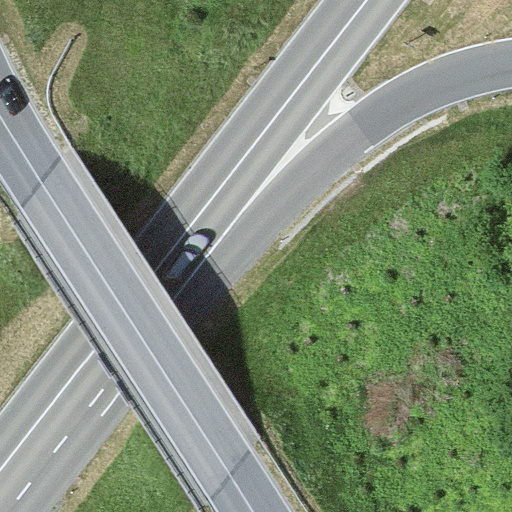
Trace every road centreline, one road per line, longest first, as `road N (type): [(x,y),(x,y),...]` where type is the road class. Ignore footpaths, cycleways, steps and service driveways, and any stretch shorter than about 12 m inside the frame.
road 1 (primary): [(166,262),(398,105),(437,84),(511,64)]
road 2 (secondary): [(251,511),(40,183)]
road 3 (primary): [(366,0),(166,262)]
road 4 (primary): [(166,262),(0,471)]
